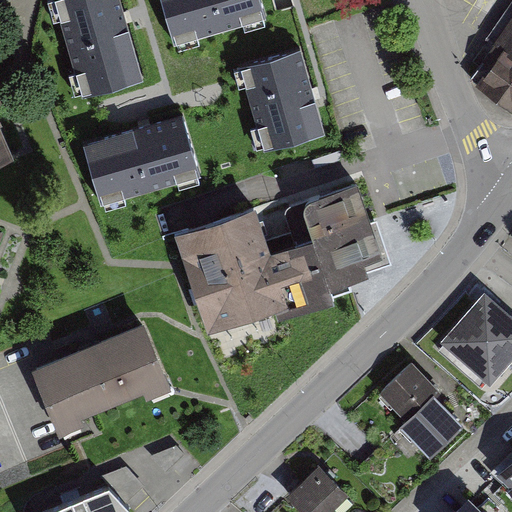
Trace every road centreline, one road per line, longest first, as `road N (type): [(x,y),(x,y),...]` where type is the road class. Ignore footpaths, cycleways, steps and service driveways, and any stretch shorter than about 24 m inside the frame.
road 1 (tertiary): [(193,511),(354,364),(473,240)]
road 2 (residential): [(423,0),(468,122),(511,180)]
road 3 (residential): [(403,511),(511,411)]
